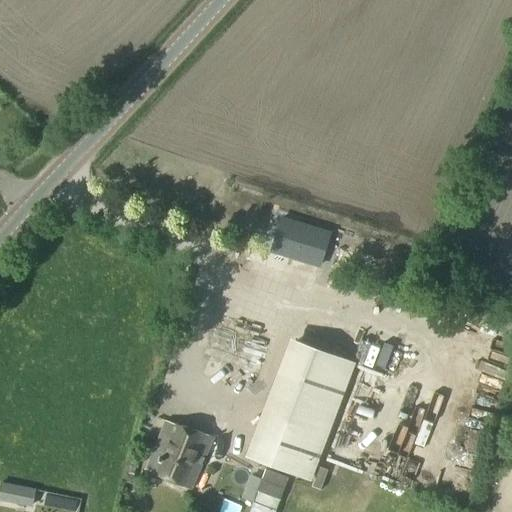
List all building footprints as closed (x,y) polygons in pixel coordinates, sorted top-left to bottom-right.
[(287,336),(243,456),(309,481),(354,362),(287,336)] [(390,381),(399,383),(405,361),(396,359),(390,381)] [(377,385),(376,394),(400,396),(401,387),(377,385)] [(362,398),(363,417),(387,416),(386,397),(362,398)] [(403,399),(393,424),(405,429),(415,404),(403,399)] [(166,420),(146,468),(192,487),(212,439),(166,420)] [(11,484),(5,505),(32,511),(40,511),(45,493),(11,484)] [(247,511),(249,506),(219,499),(215,511),(247,511)]
